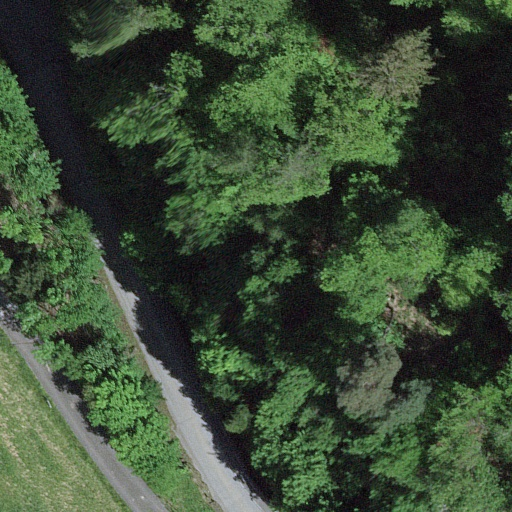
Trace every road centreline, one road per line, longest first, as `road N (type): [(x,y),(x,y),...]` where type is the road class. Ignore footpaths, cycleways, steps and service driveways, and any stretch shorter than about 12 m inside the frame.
road 1 (unclassified): [(252,511),(206,454),(6,0)]
road 2 (track): [(0,302),(152,511)]
